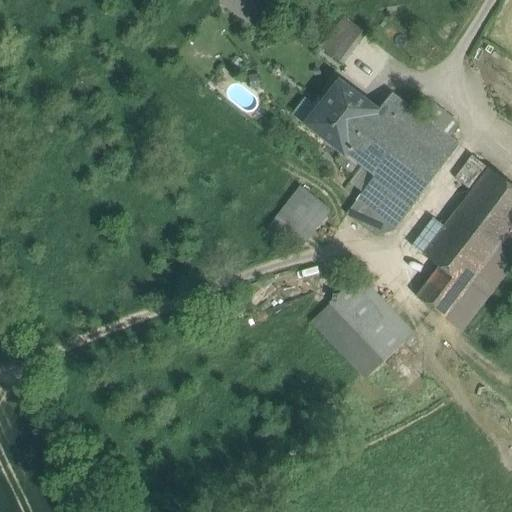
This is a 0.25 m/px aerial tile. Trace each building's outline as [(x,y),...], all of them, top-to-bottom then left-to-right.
[(250,28),(264,11),(250,0),(220,0),(218,3),(250,28)] [(366,35),(344,18),(321,49),(343,66),(366,35)] [(265,89),(264,77),(252,78),(253,90),(265,89)] [(320,107),(305,127),(324,142),(326,140),(344,153),(345,155),(378,113),(358,98),(358,97),(339,83),(320,107)] [(406,107),(391,96),(378,113),(393,124),(406,107)] [(291,116),(305,127),(320,107),(306,97),(291,116)] [(422,119),(450,140),(461,125),(433,104),(422,119)] [(422,119),(406,107),(393,124),(446,164),(459,147),(450,140),(422,119)] [(393,124),(378,113),(345,155),(363,168),(375,177),(414,206),(446,164),(393,124)] [(345,155),(344,153),(336,164),(355,178),(363,168),(345,155)] [(490,171),(472,157),(455,180),(473,193),(490,171)] [(473,193),(425,257),(441,269),(467,289),(509,233),(511,229),(511,186),(490,171),(473,193)] [(414,206),(375,177),(357,201),(395,230),(414,206)] [(331,211),(300,188),(270,228),(299,250),(331,211)] [(346,215),(376,238),(395,230),(357,201),(346,215)] [(467,289),(444,319),(459,330),(511,259),(511,235),(509,233),(467,289)] [(467,289),(441,269),(418,299),(444,319),(467,289)] [(416,330),(358,275),(331,304),(389,359),(416,330)] [(389,359),(331,304),(313,323),(371,378),(389,359)]
